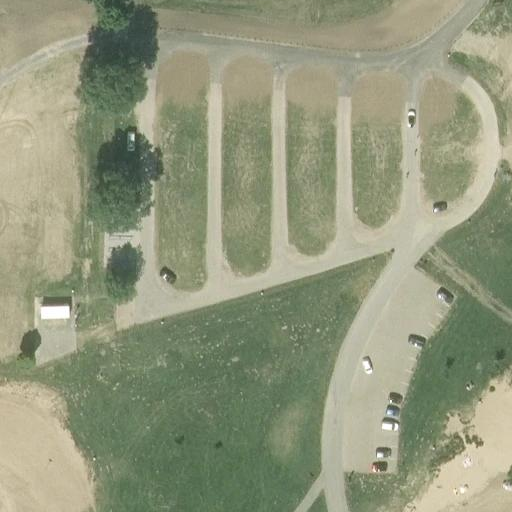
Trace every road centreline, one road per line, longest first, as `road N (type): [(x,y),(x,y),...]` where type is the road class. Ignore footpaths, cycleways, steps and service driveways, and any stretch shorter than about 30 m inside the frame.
road 1 (unclassified): [(421,52),(397,61),(344,60),(148,40)]
road 2 (unclassified): [(411,233),(362,317),(335,408),(327,473)]
road 3 (unclassified): [(411,233),(470,209),(486,185),(492,153),(483,102),(421,52)]
